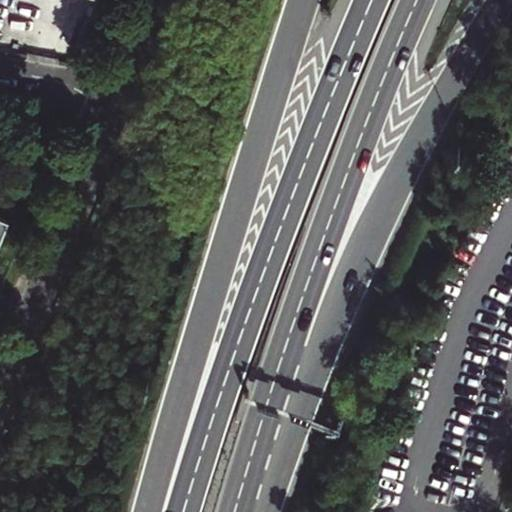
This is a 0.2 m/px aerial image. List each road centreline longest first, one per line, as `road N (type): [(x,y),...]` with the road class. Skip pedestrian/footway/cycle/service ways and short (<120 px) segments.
road 1 (trunk): [(262,511),(341,293),(439,100),(501,0)]
road 2 (trunk): [(372,0),(288,203),(182,511)]
road 3 (trunk): [(236,511),(343,175),(416,0)]
road 4 (trunk): [(303,0),(147,511)]
road 5 (residential): [(0,386),(120,94)]
road 6 (residential): [(120,94),(0,74)]
